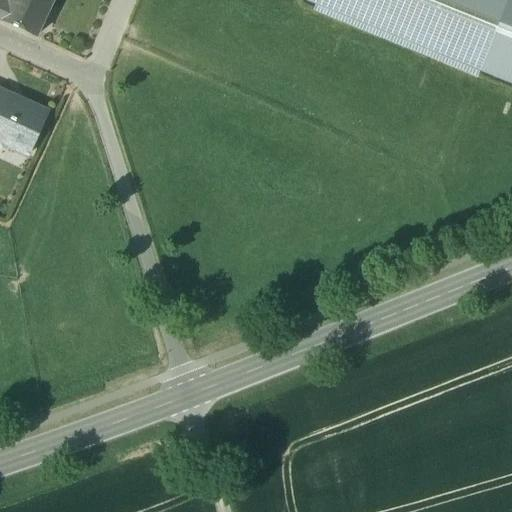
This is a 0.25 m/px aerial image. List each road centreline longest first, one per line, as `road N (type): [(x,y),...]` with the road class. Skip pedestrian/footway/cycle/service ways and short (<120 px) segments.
road 1 (residential): [(0,45),(69,79),(89,108),(180,402)]
road 2 (tertiary): [(511,271),(180,402)]
road 3 (tertiary): [(180,402),(0,469)]
